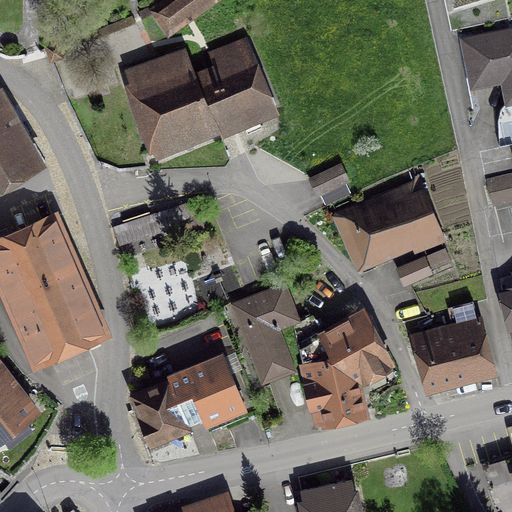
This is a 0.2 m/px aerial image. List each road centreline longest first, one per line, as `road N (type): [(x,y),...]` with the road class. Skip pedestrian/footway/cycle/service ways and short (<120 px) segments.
road 1 (residential): [(0,66),(25,82),(51,118),(100,234),(111,293),(116,487)]
road 2 (unclassified): [(511,399),(358,440),(116,487)]
